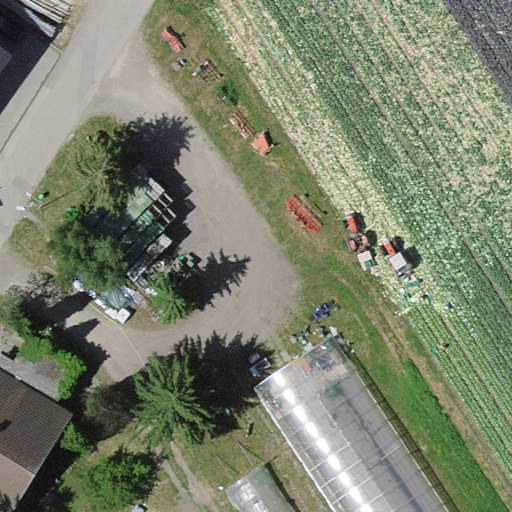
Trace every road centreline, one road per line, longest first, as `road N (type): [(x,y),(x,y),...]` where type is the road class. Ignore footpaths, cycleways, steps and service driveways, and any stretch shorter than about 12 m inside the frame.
road 1 (track): [(208,511),(123,359),(0,263)]
road 2 (residential): [(126,0),(0,188)]
